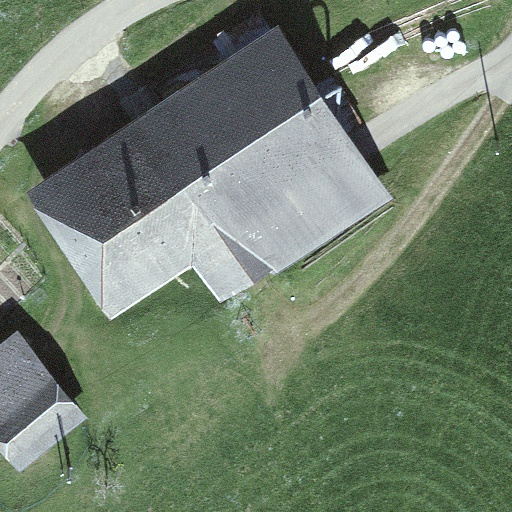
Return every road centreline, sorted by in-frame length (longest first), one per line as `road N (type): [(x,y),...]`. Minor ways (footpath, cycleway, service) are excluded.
road 1 (track): [(303,337),(426,203),(511,79)]
road 2 (track): [(132,0),(82,33),(0,122)]
road 3 (track): [(385,120),(489,79),(511,61)]
